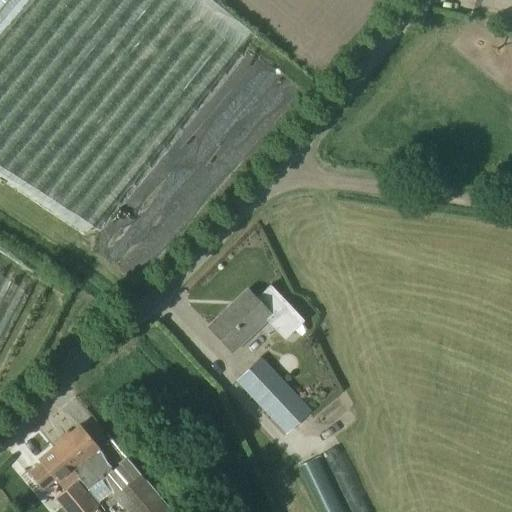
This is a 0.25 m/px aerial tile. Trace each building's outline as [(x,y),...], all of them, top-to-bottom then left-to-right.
[(0,336),(28,293),(0,274),(0,336)] [(247,291),(209,327),(231,351),(269,315),(247,291)] [(98,322),(103,315),(95,310),(90,316),(98,322)] [(286,434),(310,412),(259,358),(236,379),(286,434)] [(110,467),(106,462),(98,447),(79,425),(53,447),(71,470),(87,488),(97,480),(96,479),(110,467)] [(63,491),(54,498),(65,511),(89,511),(96,507),(83,491),(87,488),(71,470),(53,447),(38,460),(40,463),(28,473),(41,489),(54,479),(63,491)] [(128,511),(170,511),(138,474),(115,494),(114,495),(128,511)]
